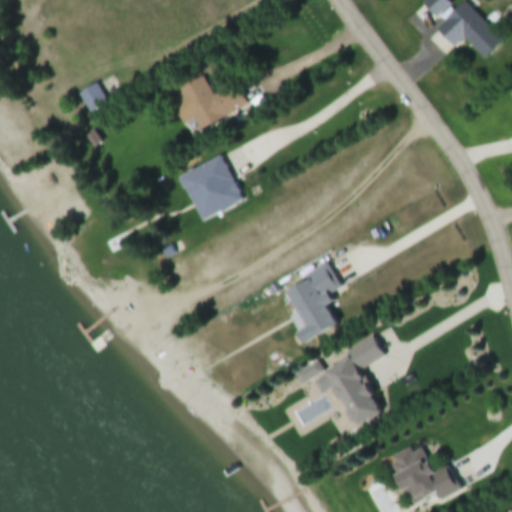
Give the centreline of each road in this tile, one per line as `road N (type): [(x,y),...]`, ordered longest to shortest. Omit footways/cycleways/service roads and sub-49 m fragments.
road 1 (residential): [(511,282),(477,187),(341,0)]
road 2 (track): [(189,305),(300,245),(431,119)]
